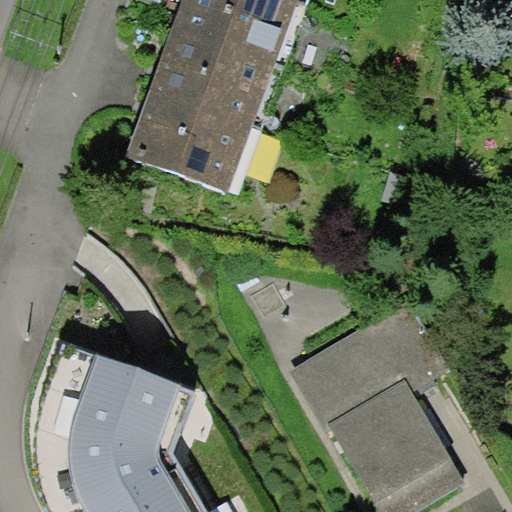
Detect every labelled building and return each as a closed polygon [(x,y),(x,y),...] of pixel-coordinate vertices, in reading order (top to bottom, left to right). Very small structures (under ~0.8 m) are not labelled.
[(291,2),(284,0),(190,0),(186,14),(179,32),(269,64),(291,2)] [(157,94),(246,126),(269,64),(179,32),(163,77),(157,94)] [(246,126),(157,94),(140,141),(133,160),(222,192),(246,126)] [(412,307),(338,351),(371,407),(336,428),(385,511),(405,511),(457,481),(419,416),(405,393),(416,387),(420,394),(428,389),(435,385),(431,378),(448,368),(412,307)] [(98,364),(60,351),(42,397),(30,441),(31,477),(41,506),(43,511),(203,511),(170,454),(187,395),(98,364)]
